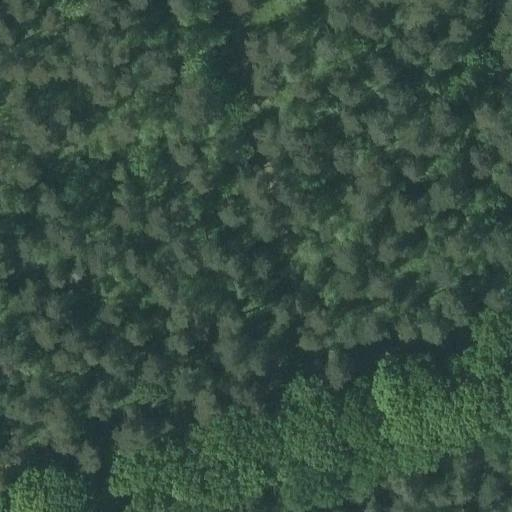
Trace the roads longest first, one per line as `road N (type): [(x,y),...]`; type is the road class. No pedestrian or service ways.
road 1 (track): [(511,321),(0,482)]
road 2 (track): [(511,366),(42,511)]
